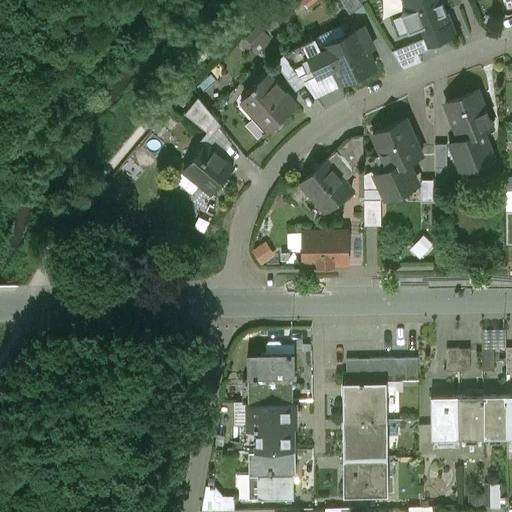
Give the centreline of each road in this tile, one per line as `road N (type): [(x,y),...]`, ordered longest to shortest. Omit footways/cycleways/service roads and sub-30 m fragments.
road 1 (residential): [(222,305),(239,221),(267,177),(326,121),(511,39)]
road 2 (residential): [(222,305),(511,301)]
road 3 (residential): [(0,306),(222,305)]
road 4 (residential): [(185,511),(222,305)]
